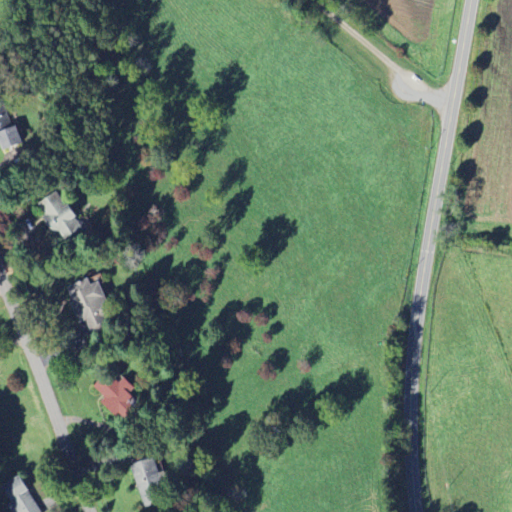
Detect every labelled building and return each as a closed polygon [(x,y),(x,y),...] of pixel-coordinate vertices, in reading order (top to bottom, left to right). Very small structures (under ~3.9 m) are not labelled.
[(0,128),(11,124),(1,101),(0,101),(0,128)] [(0,142),(3,150),(22,143),(16,126),(0,131),(0,142)] [(41,216),(60,246),(84,230),(58,190),(39,203),(46,213),(41,216)] [(78,322),(110,309),(98,282),(90,285),(87,279),(66,287),(72,302),(69,303),(78,322)] [(100,401),(115,417),(139,394),(124,378),(118,384),(108,373),(94,386),(104,397),(100,401)] [(165,502),(154,458),(132,464),(143,507),(165,502)] [(3,485),(12,504),(8,506),(11,511),(39,511),(23,475),(3,485)]
